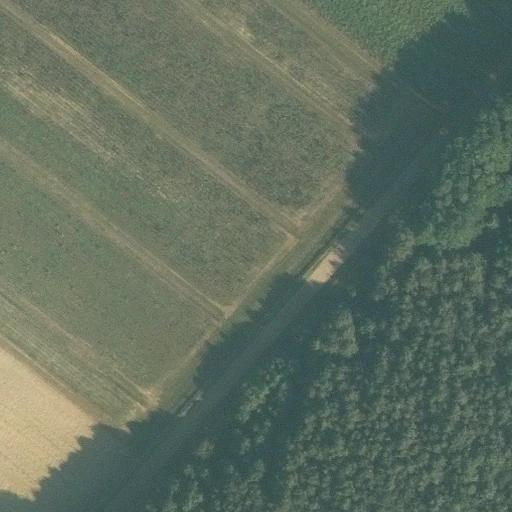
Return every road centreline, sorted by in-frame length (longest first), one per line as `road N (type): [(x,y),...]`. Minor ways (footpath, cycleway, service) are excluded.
road 1 (track): [(319,278),(116,511)]
road 2 (track): [(511,60),(319,278)]
